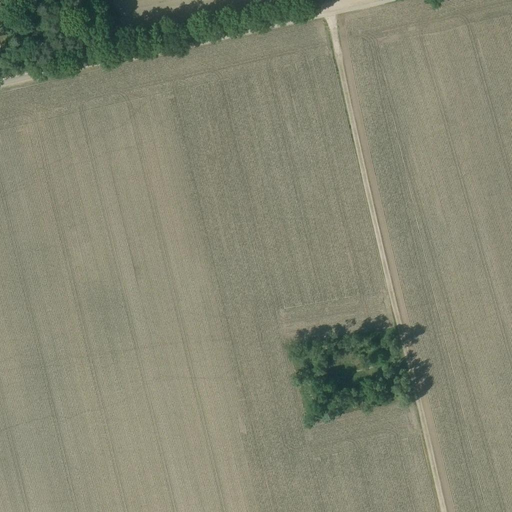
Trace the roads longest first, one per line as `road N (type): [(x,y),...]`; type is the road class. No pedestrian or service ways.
road 1 (track): [(327,14),(442,511)]
road 2 (track): [(103,60),(325,7)]
